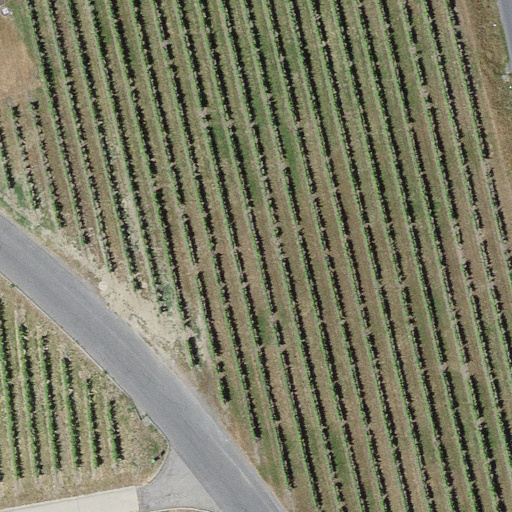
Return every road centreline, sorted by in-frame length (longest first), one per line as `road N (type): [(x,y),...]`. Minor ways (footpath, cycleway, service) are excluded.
road 1 (unclassified): [(0,239),(132,363),(256,511)]
road 2 (track): [(233,481),(57,511)]
